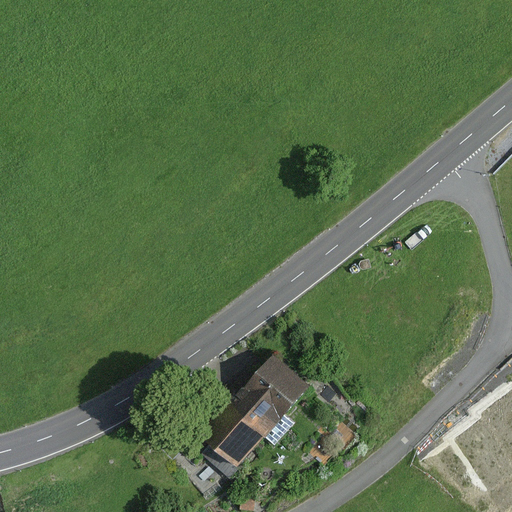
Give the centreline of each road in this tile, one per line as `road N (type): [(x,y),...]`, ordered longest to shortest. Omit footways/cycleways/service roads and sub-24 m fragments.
road 1 (primary): [(445,158),(250,315),(128,399),(56,436),(0,453)]
road 2 (unclassified): [(511,326),(402,442),(309,511)]
road 3 (unclassified): [(445,158),(482,215),(511,309)]
